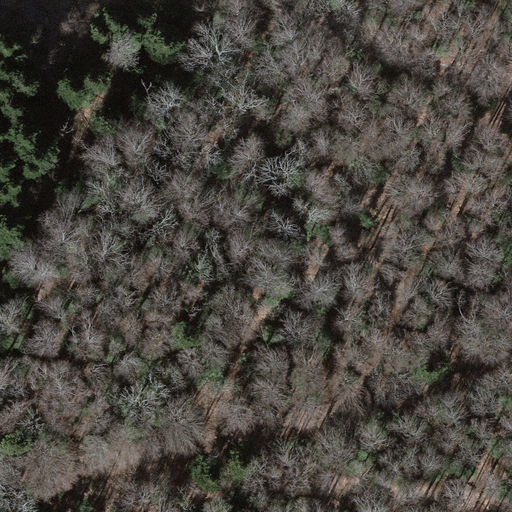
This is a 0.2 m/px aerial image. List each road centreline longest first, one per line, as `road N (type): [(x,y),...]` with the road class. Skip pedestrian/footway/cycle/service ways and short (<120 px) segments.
road 1 (track): [(511,354),(262,427),(84,465),(0,471)]
road 2 (track): [(511,75),(270,0)]
